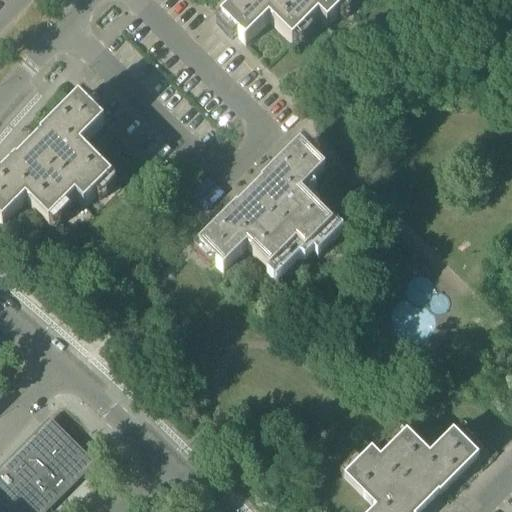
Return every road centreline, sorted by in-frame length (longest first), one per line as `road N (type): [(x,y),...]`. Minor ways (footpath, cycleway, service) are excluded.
road 1 (residential): [(63,32),(222,181),(271,133),(133,0)]
road 2 (residential): [(162,468),(62,372)]
